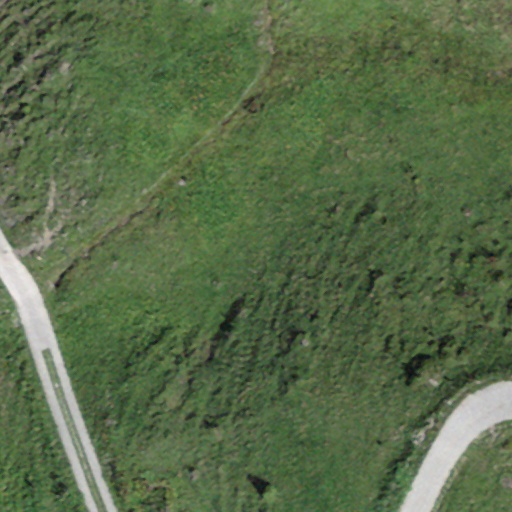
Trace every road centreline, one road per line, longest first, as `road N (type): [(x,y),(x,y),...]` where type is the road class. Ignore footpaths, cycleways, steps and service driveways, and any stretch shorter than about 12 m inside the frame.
road 1 (track): [(99,511),(23,289),(0,250)]
road 2 (track): [(511,403),(499,402),(444,445),(421,511)]
